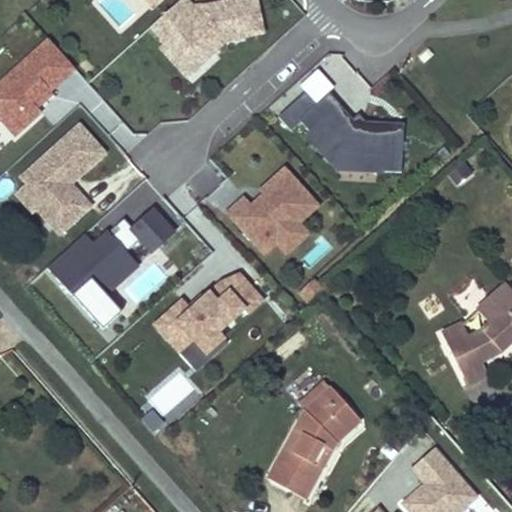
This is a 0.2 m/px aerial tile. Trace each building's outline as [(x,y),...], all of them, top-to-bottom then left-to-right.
[(144,0),(154,10),(164,0),(144,0)] [(238,0),(197,9),(188,0),(186,0),(151,31),(166,47),(160,53),(189,85),(195,80),(231,48),(266,40),(257,0),(238,0)] [(0,87),(0,123),(1,123),(14,137),(17,140),(41,117),(38,114),(81,74),(67,59),(49,41),(0,87)] [(428,47),(418,56),(424,62),(433,54),(428,47)] [(331,98),(319,109),(307,95),(279,120),(291,134),(303,123),(313,133),(341,108),(331,98)] [(340,109),(313,133),(308,137),(341,174),(402,176),(403,128),(356,126),(340,109)] [(108,159),(81,127),(20,178),(29,189),(18,198),(55,242),(92,210),(74,188),(108,159)] [(279,167),(240,196),(220,211),(259,254),(272,245),(281,257),(310,239),(296,222),(315,208),(279,167)] [(170,234),(145,208),(129,223),(122,216),(92,244),(81,233),(43,268),(100,329),(117,313),(102,297),(133,269),(120,255),(135,241),(148,255),(170,234)] [(181,299),(163,316),(155,324),(181,353),(190,345),(199,355),(207,363),(228,344),(221,336),(243,315),(247,319),(266,303),(262,298),(246,281),(241,276),(222,287),(214,294),(194,313),(181,299)] [(326,295),(317,282),(299,296),(308,308),(326,295)] [(469,313),(487,295),(474,282),(456,300),(469,313)] [(511,293),(506,287),(477,313),(488,325),(481,331),(498,351),(511,339),(511,293)] [(477,313),(462,326),(479,361),(498,351),(481,331),(488,325),(477,313)] [(479,361),(462,326),(443,335),(467,386),(486,376),(479,361)] [(299,406),(305,413),(331,390),(324,383),(299,406)] [(305,413),(268,479),(289,492),(306,462),(320,471),(336,444),(360,423),(331,390),(305,413)] [(165,428),(153,412),(141,420),(153,437),(165,428)] [(464,511),(479,500),(436,448),(413,466),(428,484),(402,506),(407,511),(464,511)] [(306,462),(289,492),(304,500),(320,471),(306,462)]
